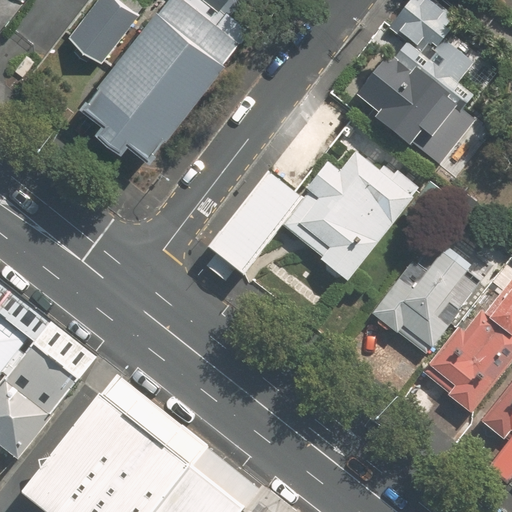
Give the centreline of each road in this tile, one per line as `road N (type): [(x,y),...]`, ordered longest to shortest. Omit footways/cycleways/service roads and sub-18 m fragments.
road 1 (residential): [(353,0),(128,298)]
road 2 (secondary): [(128,298),(400,511)]
road 3 (secondary): [(0,198),(128,298)]
